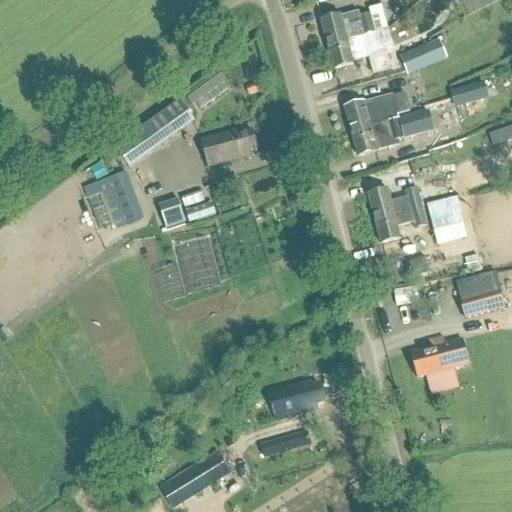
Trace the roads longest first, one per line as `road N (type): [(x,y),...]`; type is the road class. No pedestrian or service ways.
road 1 (unclassified): [(405,511),(271,0)]
road 2 (track): [(0,171),(236,0)]
